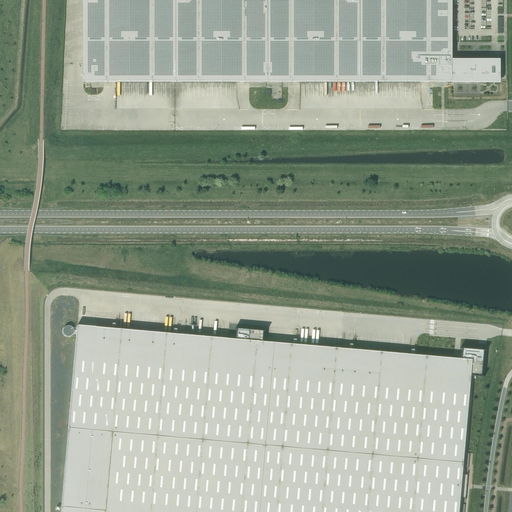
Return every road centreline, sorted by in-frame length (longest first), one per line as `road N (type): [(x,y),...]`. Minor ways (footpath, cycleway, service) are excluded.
road 1 (primary): [(0,230),(471,232)]
road 2 (primary): [(466,212),(0,214)]
road 3 (unclassified): [(511,374),(486,511)]
